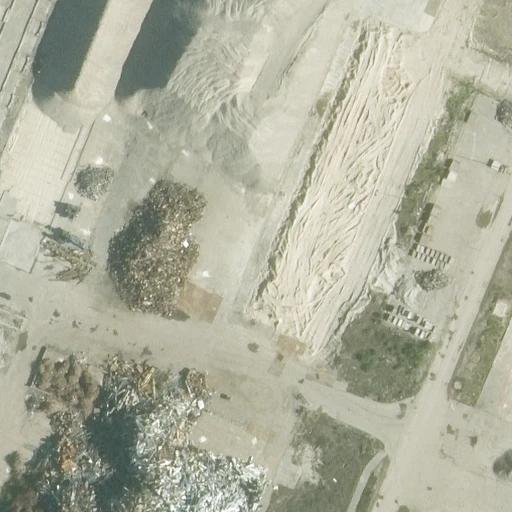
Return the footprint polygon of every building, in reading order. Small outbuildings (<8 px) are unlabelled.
[(84,253),(331,334),(348,281),(375,290),(456,46),(449,44),(463,3),(467,3),(483,8),(483,7),(491,0),(175,0),(160,45),(141,61),(142,85),(132,93),(120,93),(111,119),(99,119),(81,134),(91,146),(98,148),(99,178),(87,214),(68,230),(105,228),(102,239),(84,253)] [(498,301),(493,314),(504,319),(509,306),(498,301)] [(511,312),(472,412),(511,427),(511,312)] [(270,473),(287,430),(63,344),(46,387),(270,473)] [(29,450),(13,490),(71,511),(113,511),(120,497),(132,501),(130,505),(138,508),(144,494),(29,450)]
